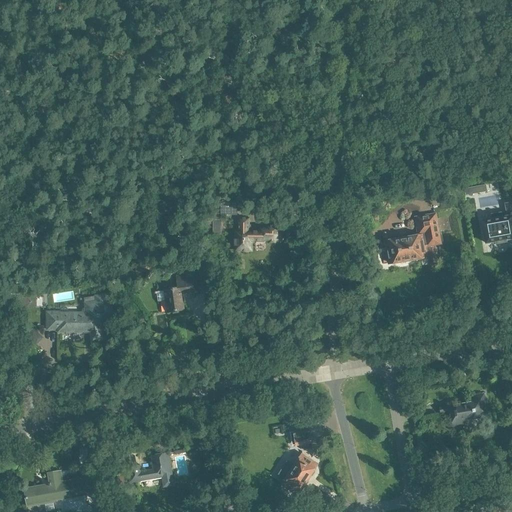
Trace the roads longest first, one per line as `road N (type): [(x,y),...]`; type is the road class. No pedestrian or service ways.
road 1 (residential): [(20,424),(333,369)]
road 2 (track): [(339,216),(348,0)]
road 3 (residential): [(333,369),(339,216)]
road 4 (residential): [(385,360),(407,467),(424,502)]
road 5 (residential): [(363,511),(333,369)]
road 6 (residential): [(385,360),(511,339)]
